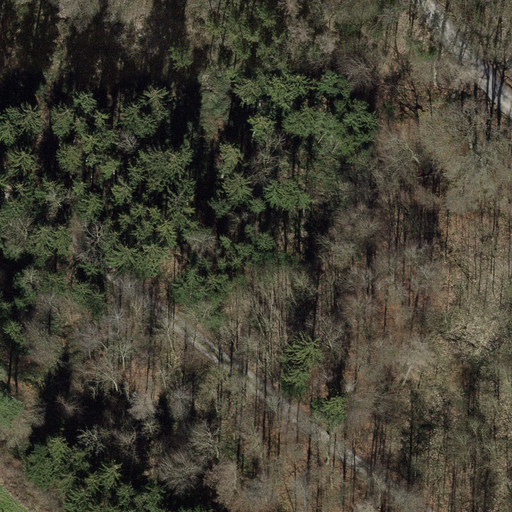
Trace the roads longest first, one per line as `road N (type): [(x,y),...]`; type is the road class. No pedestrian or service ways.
road 1 (track): [(0,184),(423,511)]
road 2 (track): [(426,0),(476,70),(511,95)]
